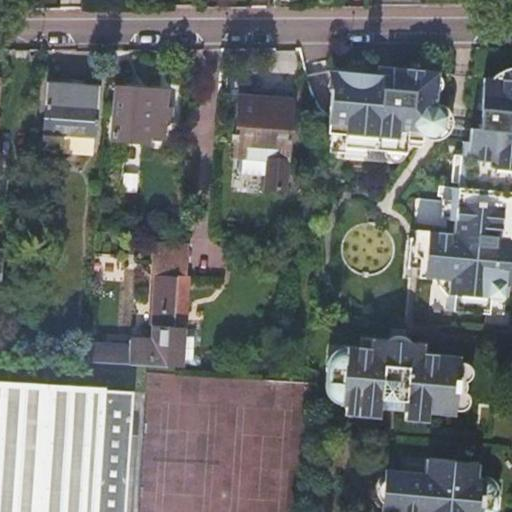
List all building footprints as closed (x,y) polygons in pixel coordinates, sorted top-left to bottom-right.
[(17,0),(1,0),(1,10),(17,10),(17,0)] [(380,74),(391,78),(392,68),(378,66),(377,73),(378,74),(380,74)] [(449,133),(450,114),(448,112),(446,109),(442,106),(439,105),(436,104),(437,94),(439,77),(439,72),(392,68),(391,78),(380,74),(378,74),(377,73),(358,70),(338,70),(333,71),(327,134),(331,135),(344,136),(343,148),(366,150),(385,152),(406,154),(407,146),(408,141),(422,142),(423,138),(426,140),(429,141),(432,141),(436,141),(439,141),(442,139),(445,138),(447,135),(449,133)] [(413,253),(415,256),(420,261),(419,269),(418,279),(433,280),(449,282),(448,297),(446,311),(489,315),(489,314),(490,300),(506,287),(511,287),(511,239),(510,239),(511,226),(511,214),(511,68),(509,69),(503,71),(497,75),(492,79),(484,79),(480,111),(483,112),(482,114),(480,118),(480,121),(480,124),(480,128),(481,130),(478,130),(478,135),(470,134),(469,137),(469,142),(462,142),(461,156),(458,184),(458,188),(451,188),(450,201),(448,218),(448,221),(455,221),(454,234),(415,230),(414,240),(413,253)] [(48,85),(44,135),(95,138),(98,88),(73,87),(48,85)] [(117,89),(114,141),(149,144),(149,138),(163,139),(164,123),(167,123),(170,121),(171,118),(172,116),(171,113),(169,110),(166,109),(159,108),(160,93),(139,91),(117,89)] [(282,161),(286,101),(263,100),(239,98),(236,135),(233,135),(233,141),(236,141),(235,157),(282,161)] [(293,102),(286,101),(282,161),(289,161),(293,102)] [(449,133),(448,135),(469,137),(470,134),(471,122),(452,120),(452,123),(452,127),(450,130),(449,133)] [(95,138),(44,135),(43,147),(48,153),(88,156),(94,151),(95,138)] [(365,156),(366,150),(343,148),(344,136),(331,135),(330,152),(365,156)] [(406,156),(406,154),(385,152),(385,156),(387,159),(390,162),(393,163),(397,163),(401,162),(404,160),(406,156)] [(451,183),(458,184),(461,156),(454,156),(451,183)] [(415,256),(407,255),(406,268),(419,269),(420,261),(415,256)] [(89,345),(87,364),(182,367),(188,279),(187,279),(177,278),(178,267),(179,257),(169,256),(168,277),(158,276),(154,342),(131,340),(131,347),(89,345)] [(449,282),(433,280),(448,297),(449,282)] [(503,315),(506,287),(490,300),(489,314),(503,315)] [(424,345),(372,340),(371,349),(346,347),(344,347),(338,351),(332,356),(331,358),(329,360),(328,363),(328,365),(326,386),(326,388),(326,391),(327,393),(329,396),(330,398),(333,400),(335,402),(338,403),(341,403),(340,407),(345,408),(380,411),(383,411),(384,409),(402,410),(402,413),(405,413),(429,415),(455,418),(456,411),(460,364),(461,357),(423,354),(424,345)] [(0,511),(128,511),(138,392),(0,384),(0,511)] [(380,420),(380,411),(345,408),(345,417),(380,420)] [(428,424),(429,415),(405,413),(404,422),(428,424)] [(496,511),(497,511),(498,495),(498,492),(497,490),(496,487),(494,485),(492,483),(490,481),(488,480),(485,479),(478,479),(479,465),(426,460),(425,474),(408,472),(392,471),(392,479),(384,478),(380,478),(378,480),(376,484),(374,487),(373,491),(373,495),(374,499),(375,503),(377,506),(378,508),(382,508),(389,509),(388,511),(496,511)]
